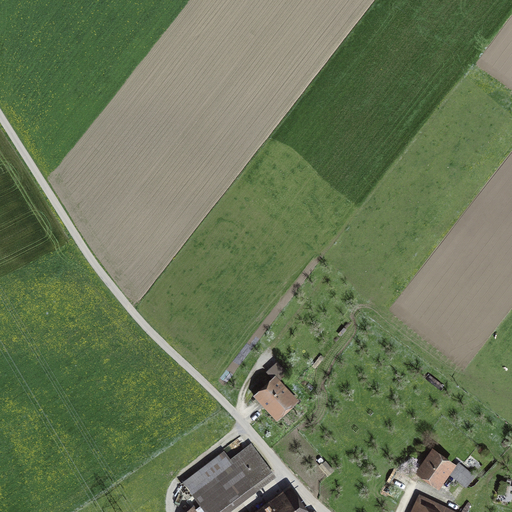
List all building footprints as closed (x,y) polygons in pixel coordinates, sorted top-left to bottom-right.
[(278,360),(270,367),(281,378),(288,371),(278,360)] [(275,380),(258,396),(277,416),(294,401),(275,380)] [(225,454),(187,483),(208,511),(218,511),(272,472),(252,445),(230,461),(225,454)] [(434,453),(421,472),(437,484),(451,465),(434,453)] [(474,476),(458,463),(451,473),(467,485),(474,476)] [(314,511),(307,511),(293,492),(265,511),(314,511)]
